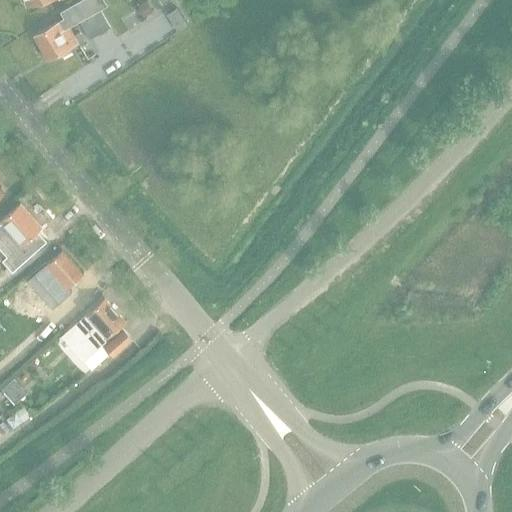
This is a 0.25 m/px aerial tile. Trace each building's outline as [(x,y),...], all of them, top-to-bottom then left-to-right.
[(99,9),(93,12),(86,0),(75,0),(77,3),(61,12),(67,23),(83,14),(85,18),(79,22),(88,38),(109,26),(99,9)] [(79,32),(73,36),(64,20),(56,24),(56,23),(33,35),(46,59),(59,52),(61,56),(71,51),(69,48),(83,40),(79,32)] [(39,226),(19,203),(0,219),(2,221),(0,222),(0,248),(6,255),(2,258),(13,267),(42,241),(33,231),(39,226)] [(37,271),(58,295),(82,273),(61,249),(37,271)] [(12,293),(24,306),(34,297),(32,295),(41,286),(31,275),(12,293)] [(126,318),(105,294),(60,332),(82,355),(126,318)] [(108,346),(118,358),(133,345),(123,333),(108,346)]
